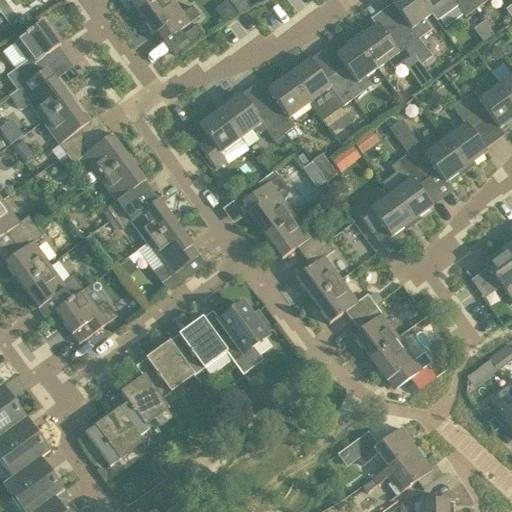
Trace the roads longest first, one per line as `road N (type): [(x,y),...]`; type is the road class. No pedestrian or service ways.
road 1 (residential): [(49,399),(241,259)]
road 2 (residential): [(473,341),(418,265),(511,167)]
road 3 (residential): [(241,259),(135,112),(156,96)]
road 4 (residential): [(156,96),(271,46),(336,0)]
road 5 (residential): [(337,376),(241,259)]
road 6 (residential): [(110,511),(64,442),(67,423),(49,399)]
road 7 (residential): [(156,96),(80,0)]
